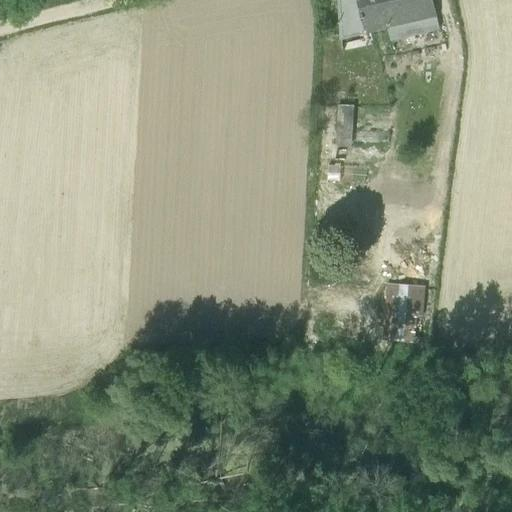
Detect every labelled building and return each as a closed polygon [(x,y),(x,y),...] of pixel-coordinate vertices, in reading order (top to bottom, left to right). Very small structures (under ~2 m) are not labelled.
[(389,29),(392,42),(439,30),(432,0),(374,0),(375,1),(359,5),(358,0),(339,0),(342,41),(389,29)] [(338,145),(351,146),(353,109),(340,108),(338,145)] [(391,341),(396,288),(388,287),(383,341),(391,341)] [(391,341),(414,343),(419,290),(396,288),(391,341)] [(419,290),(414,343),(419,344),(426,290),(419,290)]
